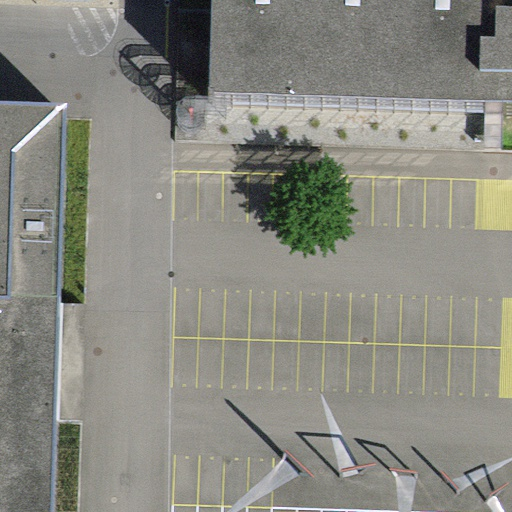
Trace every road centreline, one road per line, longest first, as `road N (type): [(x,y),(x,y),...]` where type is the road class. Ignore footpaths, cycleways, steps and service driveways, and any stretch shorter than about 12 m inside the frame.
road 1 (unknown): [(133,423),(133,244),(511,259)]
road 2 (unknown): [(133,423),(511,432)]
